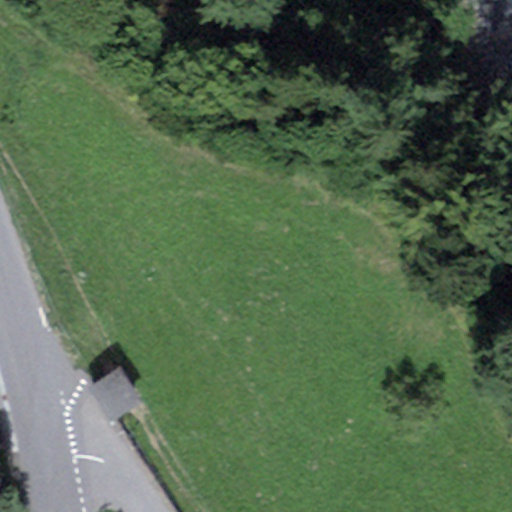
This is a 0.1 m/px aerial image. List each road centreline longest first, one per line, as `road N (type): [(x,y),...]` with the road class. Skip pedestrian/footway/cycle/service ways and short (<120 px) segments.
road 1 (tertiary): [(0,273),(46,454)]
road 2 (unclassified): [(46,454),(75,448),(105,457),(148,511)]
